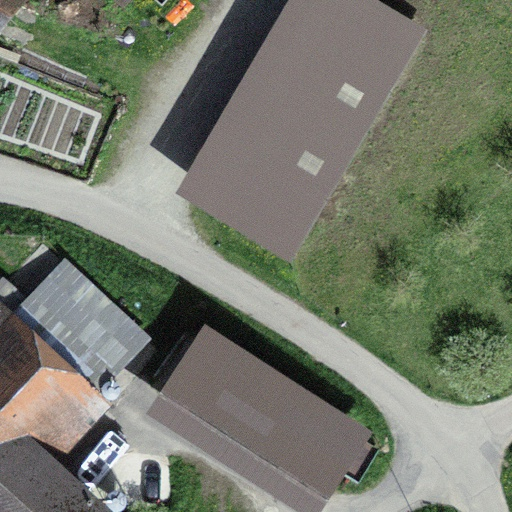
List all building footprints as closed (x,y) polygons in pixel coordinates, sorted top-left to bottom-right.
[(0,0),(0,31),(27,0),(132,0),(143,9),(150,0),(0,0)] [(429,32),(375,0),(291,0),(176,194),(291,262),(429,32)] [(17,335),(86,400),(132,351),(62,287),(17,335)] [(0,511),(92,511),(33,457),(86,400),(17,335),(0,319),(0,511)] [(372,437),(203,332),(158,403),(327,509),(372,437)]
